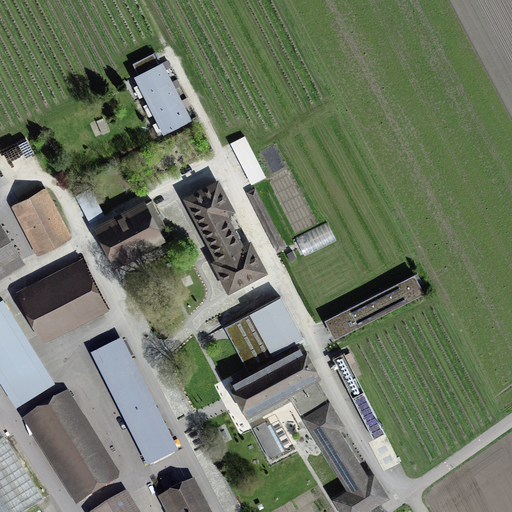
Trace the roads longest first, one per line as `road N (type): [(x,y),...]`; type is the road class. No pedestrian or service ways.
road 1 (unclassified): [(511,422),(383,511)]
road 2 (unclassified): [(66,511),(0,406)]
